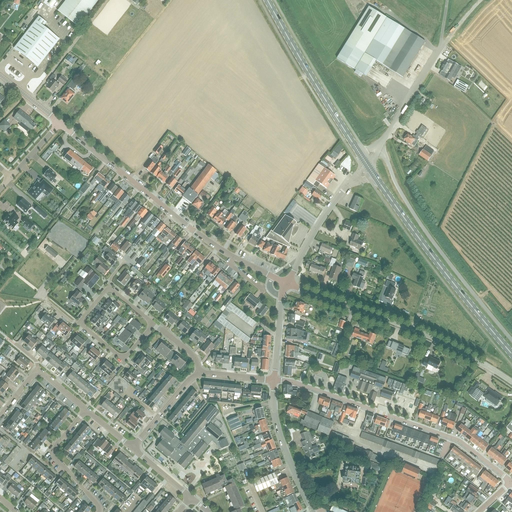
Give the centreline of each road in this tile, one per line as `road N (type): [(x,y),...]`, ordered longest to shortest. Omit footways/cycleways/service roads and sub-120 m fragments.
road 1 (residential): [(274,380),(450,438),(511,482)]
road 2 (unclassified): [(286,284),(418,331),(511,382)]
road 3 (primary): [(511,351),(365,165)]
road 4 (unclassified): [(511,338),(410,209),(378,147)]
road 5 (tertiary): [(60,123),(233,255)]
road 6 (primary): [(365,165),(267,0)]
road 7 (unclassified): [(378,147),(444,44),(484,0)]
road 8 (tertiary): [(286,284),(311,235),(365,165)]
road 9 (residential): [(97,511),(53,449),(84,410)]
